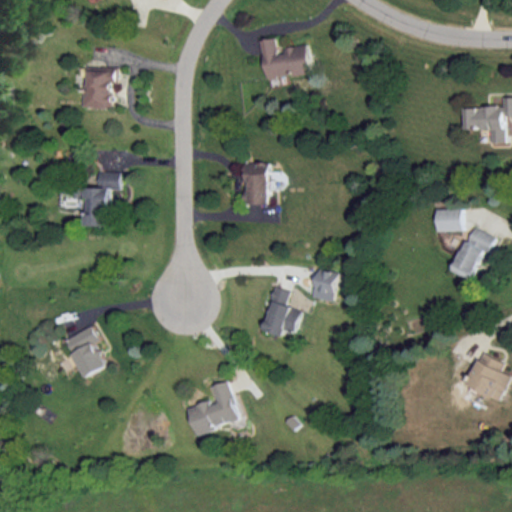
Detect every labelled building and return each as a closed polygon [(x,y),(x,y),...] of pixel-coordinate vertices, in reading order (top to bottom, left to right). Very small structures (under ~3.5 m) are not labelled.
[(314,70),(310,44),(280,49),(278,36),(263,38),(270,78),(314,70)] [(85,106),(118,106),(117,65),(91,65),(91,83),(85,83),(85,106)] [(511,94),(505,95),(505,105),(468,105),(469,128),(493,127),(494,141),(508,141),(507,114),(511,113),(511,94)] [(273,202),(272,161),(248,161),(248,202),(273,202)] [(124,170),(102,170),(102,186),(124,186),(124,170)] [(112,224),(113,186),(89,185),(88,224),(112,224)] [(466,207),(440,207),(441,229),(466,229),(466,207)] [(455,269),(474,278),(496,235),(477,225),(455,269)] [(335,300),(342,271),(322,266),(315,295),(335,300)] [(297,331),(305,309),(288,303),(293,289),(278,284),(274,297),(278,299),(267,328),(286,335),(288,328),(297,331)] [(69,338),(90,376),(111,364),(99,341),(103,339),(95,323),(69,338)] [(509,360),(484,351),(471,384),(505,398),(511,380),(511,372),(505,370),(509,360)] [(199,432),(243,418),(230,379),(214,384),(219,397),(191,406),(199,432)]
